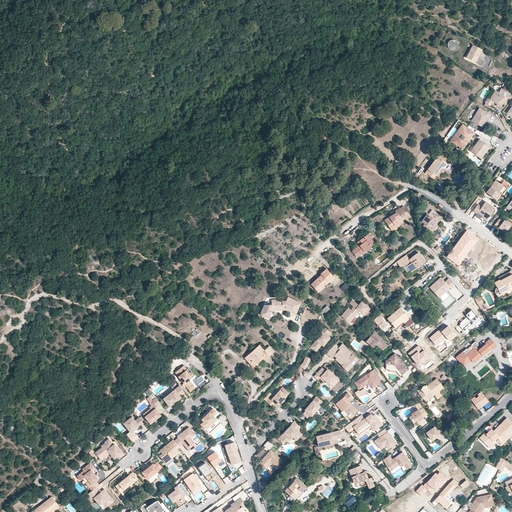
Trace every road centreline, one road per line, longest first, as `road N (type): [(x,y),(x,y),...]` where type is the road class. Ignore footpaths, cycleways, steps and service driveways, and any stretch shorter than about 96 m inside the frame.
road 1 (track): [(189,352),(179,337),(115,299),(89,306),(50,295),(30,300),(21,325),(0,341)]
road 2 (residential): [(221,389),(125,463)]
